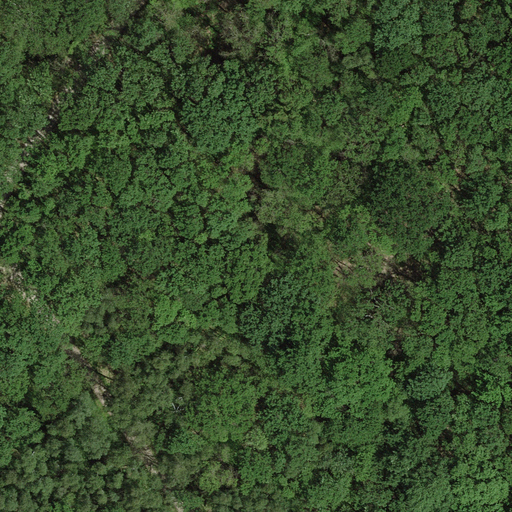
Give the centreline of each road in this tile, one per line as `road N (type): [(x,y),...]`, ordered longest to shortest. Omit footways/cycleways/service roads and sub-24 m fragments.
road 1 (track): [(184,511),(0,244)]
road 2 (track): [(139,0),(0,200)]
